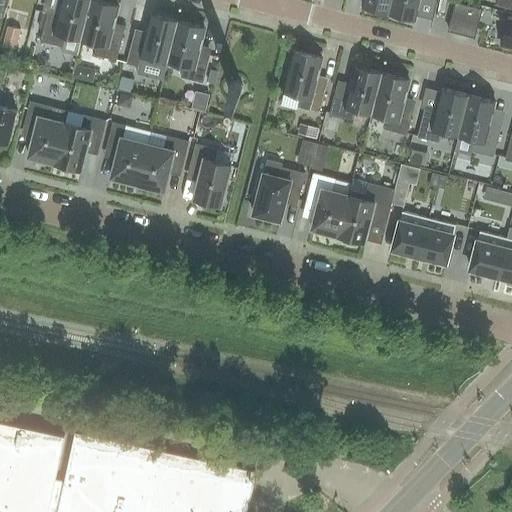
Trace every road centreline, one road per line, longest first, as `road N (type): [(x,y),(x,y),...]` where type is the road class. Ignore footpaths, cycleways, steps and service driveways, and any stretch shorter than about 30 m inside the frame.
road 1 (unclassified): [(511,327),(0,198)]
road 2 (unclassified): [(511,68),(277,11)]
road 3 (tertiary): [(403,501),(511,393)]
